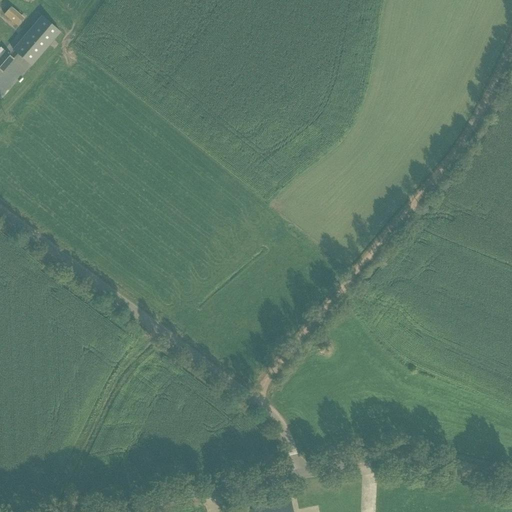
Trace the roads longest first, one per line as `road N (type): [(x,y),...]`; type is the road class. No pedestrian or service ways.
road 1 (track): [(511,50),(453,159),(250,399)]
road 2 (tertiary): [(298,474),(269,413),(0,211)]
road 3 (secondary): [(511,481),(398,458),(298,474)]
road 4 (secondary): [(115,511),(298,474)]
